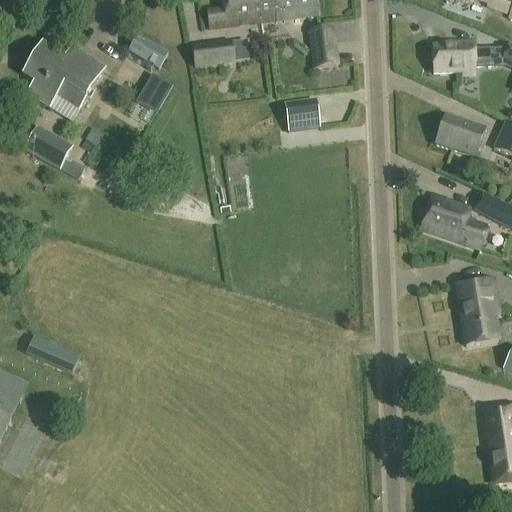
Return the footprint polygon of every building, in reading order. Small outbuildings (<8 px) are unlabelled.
[(263,24),(259,0),(222,0),(224,11),(207,14),(210,31),(263,24)] [(259,0),(263,24),(303,18),(319,16),(317,0),(259,0)] [(511,0),(463,0),(471,3),(472,0),(474,0),(488,5),(487,8),(510,16),(509,19),(511,20),(511,0)] [(339,68),(334,30),(310,33),(315,71),(339,68)] [(168,57),(138,39),(128,56),(159,73),(168,57)] [(476,78),(474,44),(457,45),(457,48),(433,49),(434,76),(463,75),(463,79),(476,78)] [(503,61),(503,45),(479,45),(479,60),(503,61)] [(64,60),(42,47),(23,78),(33,85),(26,96),(50,111),(57,99),(78,113),(105,70),(71,49),(64,60)] [(197,59),(198,71),(239,69),(238,57),(197,59)] [(172,90),(152,78),(136,107),(156,118),(172,90)] [(324,132),(321,100),(287,102),(290,135),(324,132)] [(486,131),(447,118),(437,147),(476,160),(486,131)] [(511,129),(504,126),(493,152),(511,160),(511,129)] [(73,149),(37,130),(25,153),(60,172),(73,149)] [(104,137),(93,131),(86,144),(96,150),(104,137)] [(226,162),(229,184),(243,183),(241,161),(226,162)] [(70,167),(65,164),(61,172),(79,182),(84,173),(71,166),(70,167)] [(511,209),(484,195),(473,215),(511,235),(511,209)] [(472,210),(432,197),(421,231),(451,241),(482,251),(490,228),(468,221),(472,210)] [(500,342),(490,282),(458,287),(468,347),(500,342)] [(81,362),(35,341),(28,357),(74,377),(81,362)] [(0,447),(29,387),(0,372),(0,447)] [(511,407),(483,410),(487,446),(489,446),(494,487),(511,484),(511,407)]
